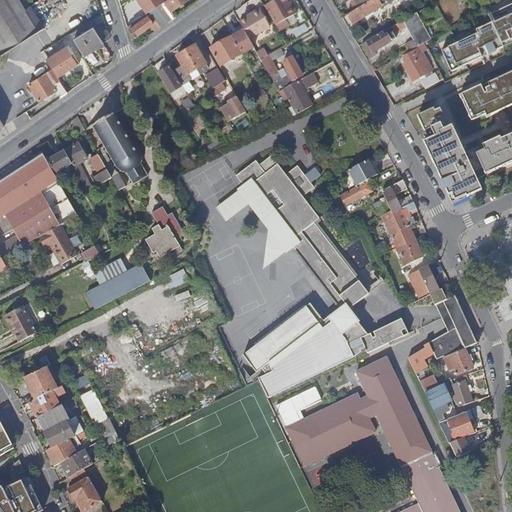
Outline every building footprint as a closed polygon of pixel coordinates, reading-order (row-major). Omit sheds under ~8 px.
[(0,0),(0,54),(44,27),(26,0),(0,0)] [(150,0),(143,5),(148,12),(150,11),(165,0),(150,0)] [(165,0),(150,11),(152,13),(161,26),(176,16),(172,9),(165,0)] [(165,0),(172,9),(185,0),(165,0)] [(286,0),(275,0),(264,6),(276,26),(298,13),(293,5),(291,7),(289,3),(286,0)] [(391,0),(371,0),(357,10),(347,16),(352,24),(391,0)] [(357,10),(371,0),(355,0),(352,2),(357,10)] [(131,13),(136,20),(138,19),(148,12),(143,5),(131,13)] [(251,16),(240,23),(244,31),(250,40),(270,28),(259,9),(250,15),(251,16)] [(492,22),(477,30),(478,34),(488,54),(511,43),(509,40),(511,38),(511,12),(494,21),(491,14),(489,15),(492,22)] [(156,31),(161,26),(152,13),(140,22),(138,19),(136,20),(134,21),(136,24),(129,29),(135,36),(151,25),(156,31)] [(410,34),(425,26),(417,13),(392,26),(395,33),(406,27),(410,34)] [(90,21),(71,33),(74,39),(93,26),(95,30),(97,29),(92,20),(90,21)] [(84,54),(104,42),(95,30),(93,26),(74,39),(84,54)] [(421,45),(424,43),(432,39),(425,26),(410,34),(418,47),(421,45)] [(243,54),(254,48),(250,40),(244,31),(233,37),(243,54)] [(442,50),(451,71),(482,57),(473,36),(471,32),(450,42),(452,46),(442,50)] [(367,41),(362,44),(370,57),(377,53),(375,51),(388,43),(383,34),(368,42),(367,41)] [(478,34),(473,36),(482,57),(488,54),(478,34)] [(220,67),(243,54),(233,37),(210,50),(220,67)] [(186,52),(177,57),(183,67),(174,73),(181,84),(190,79),(191,78),(189,75),(197,70),(204,66),(207,64),(196,46),(186,52)] [(44,50),(41,51),(53,69),(60,80),(63,78),(60,75),(77,64),(66,47),(48,57),(44,50)] [(267,57),(269,56),(265,49),(257,54),(261,60),(267,57)] [(418,49),(404,57),(416,79),(432,71),(428,64),(426,64),(418,49)] [(35,55),(46,73),(53,69),(41,51),(35,55)] [(293,57),(284,62),(288,70),(278,76),(267,57),(261,60),(279,92),(285,88),(295,83),(294,81),(303,76),(293,57)] [(200,75),(207,70),(204,66),(197,70),(200,75)] [(181,84),(174,73),(170,67),(159,75),(170,94),(182,87),(181,84)] [(61,95),(67,91),(60,80),(53,69),(46,73),(29,84),(39,100),(56,89),(61,95)] [(192,81),(200,75),(197,70),(189,75),(191,78),(190,79),(192,81)] [(309,88),(320,82),(314,71),(303,78),(309,88)] [(426,88),(444,79),(440,71),(422,81),(426,88)] [(481,85),(460,95),(472,120),(486,114),(487,117),(511,105),(511,71),(482,86),(481,85)] [(218,86),(225,81),(220,73),(210,80),(211,82),(215,88),(218,86)] [(303,79),(299,81),(305,93),(309,91),(303,79)] [(346,86),(342,79),(331,86),(335,92),(346,86)] [(285,88),(279,92),(282,95),(286,93),(294,106),(289,109),(294,117),(312,106),(305,93),(299,81),(295,83),(285,88)] [(205,95),(210,92),(215,88),(211,82),(206,85),(201,89),(205,95)] [(213,98),(222,92),(218,86),(215,88),(210,92),(213,98)] [(186,92),(182,87),(170,94),(174,100),(186,92)] [(245,112),(237,97),(228,103),(229,104),(223,107),(232,121),(245,112)] [(511,161),(511,127),(511,128),(511,129),(504,134),(506,137),(501,139),(500,137),(465,153),(452,126),(450,127),(439,105),(418,115),(430,139),(424,142),(453,203),(482,190),(477,178),(511,161)] [(145,176),(139,166),(140,165),(141,164),(141,162),(142,159),(143,159),(143,158),(142,158),(142,156),(141,155),(141,154),(140,152),(141,152),(140,151),(139,151),(136,146),(137,145),(136,144),(136,145),(132,139),(133,139),(132,137),(132,138),(131,137),(132,136),(132,135),(133,135),(131,133),(129,134),(128,132),(129,132),(129,131),(128,132),(125,126),(126,125),(125,124),(124,125),(121,119),(122,119),(121,118),(120,118),(117,112),(110,116),(109,116),(109,115),(108,115),(108,116),(107,117),(108,117),(101,121),(101,120),(100,121),(99,121),(99,122),(98,122),(99,123),(92,126),(96,133),(95,133),(95,134),(96,133),(99,139),(99,140),(99,141),(100,140),(103,145),(102,146),(103,147),(104,147),(107,152),(106,153),(107,154),(108,153),(111,159),(110,159),(111,161),(112,160),(113,163),(115,165),(114,166),(115,167),(116,166),(117,168),(118,169),(120,171),(119,171),(120,172),(121,171),(123,172),(125,173),(126,173),(129,173),(134,182),(145,176)] [(77,118),(72,122),(78,133),(80,134),(85,131),(77,118)] [(78,144),(65,151),(72,164),(73,166),(78,164),(87,159),(85,156),(88,155),(83,146),(80,148),(78,144)] [(72,164),(65,151),(47,161),(54,174),(72,164)] [(54,174),(47,161),(44,155),(3,181),(19,205),(41,192),(58,181),(54,174)] [(111,178),(97,155),(91,159),(92,160),(90,162),(91,165),(94,170),(96,169),(100,175),(96,178),(97,181),(101,179),(103,183),(111,179),(118,191),(119,191),(126,187),(118,174),(111,178)] [(409,334),(402,319),(368,335),(366,337),(364,333),(366,332),(359,324),(361,322),(350,309),(369,295),(359,282),(355,284),(346,273),(350,270),(314,223),(319,219),(302,196),(314,188),(306,178),(305,179),(303,176),(304,176),(297,166),(286,174),(277,163),(277,164),(270,156),(259,164),(256,160),(236,175),(243,185),(250,179),(300,244),(295,248),(341,308),(324,321),(311,304),(244,357),(258,374),(264,370),(268,376),(260,380),(269,400),(355,359),(362,353),(361,351),(365,349),(368,354),(409,334)] [(377,175),(370,159),(348,171),(356,186),(358,186),(367,181),(377,175)] [(81,170),(77,172),(82,182),(86,179),(81,170)] [(243,185),(238,189),(239,190),(217,208),(227,221),(249,204),(269,229),(266,247),(264,268),(286,252),(287,253),(295,248),(300,244),(250,179),(243,185)] [(406,186),(403,180),(382,191),(391,211),(392,212),(401,209),(393,192),(406,186)] [(0,218),(6,214),(19,205),(3,181),(0,183),(0,218)] [(367,181),(358,186),(359,187),(337,199),(340,206),(339,206),(340,208),(373,190),(367,181)] [(39,238),(60,226),(41,192),(19,205),(6,214),(24,246),(39,238)] [(404,207),(414,202),(411,196),(401,201),(404,207)] [(406,221),(413,218),(410,212),(417,209),(414,202),(404,207),(401,209),(406,221)] [(185,235),(172,213),(168,215),(163,207),(151,214),(158,225),(152,230),(155,235),(145,241),(153,254),(156,252),(160,259),(170,253),(172,257),(183,251),(178,243),(183,241),(181,238),(185,235)] [(406,221),(401,209),(392,212),(395,218),(400,231),(409,226),(415,223),(413,218),(406,221)] [(400,231),(395,218),(385,223),(396,247),(407,242),(409,247),(417,244),(409,226),(400,231)] [(61,265),(77,256),(60,226),(39,238),(44,248),(50,245),(61,265)] [(407,242),(396,247),(401,257),(402,256),(406,265),(423,257),(417,244),(409,247),(407,242)] [(7,255),(0,259),(0,269),(12,263),(7,255)] [(101,286),(127,272),(121,261),(95,275),(101,286)] [(150,281),(141,265),(127,272),(101,286),(87,294),(95,310),(150,281)] [(430,265),(419,271),(426,286),(429,293),(430,295),(439,291),(434,279),(434,278),(436,277),(430,265)] [(355,284),(359,282),(350,270),(346,273),(355,284)] [(426,286),(419,271),(408,276),(415,291),(426,286)] [(419,298),(429,293),(426,286),(415,291),(419,298)] [(456,328),(465,348),(477,343),(456,296),(435,305),(448,333),(456,328)] [(37,333),(23,306),(5,316),(19,342),(37,333)] [(448,333),(429,344),(433,353),(436,360),(443,357),(448,355),(464,349),(465,348),(456,328),(448,333)] [(425,348),(409,358),(412,365),(414,369),(416,373),(426,367),(423,359),(433,353),(429,344),(429,343),(425,346),(425,348)] [(467,356),(464,349),(448,355),(443,357),(448,370),(453,368),(456,375),(472,368),(468,360),(467,356)] [(75,354),(70,356),(75,365),(80,362),(75,354)] [(36,373),(47,368),(48,367),(44,359),(32,365),(36,373)] [(459,511),(386,359),(357,373),(369,398),(361,402),(358,396),(287,429),(305,466),(375,432),(368,417),(376,414),(420,505),(404,511),(459,511)] [(35,400),(57,389),(47,368),(36,373),(24,378),(35,400)] [(5,370),(0,373),(8,387),(14,384),(5,370)] [(75,381),(86,375),(84,371),(67,379),(69,384),(75,381)] [(450,378),(445,380),(449,389),(452,388),(457,402),(462,401),(463,406),(473,402),(469,392),(467,386),(465,380),(470,379),(467,374),(451,380),(450,378)] [(91,383),(86,375),(75,381),(79,389),(91,383)] [(428,378),(420,382),(422,386),(425,393),(433,409),(436,415),(442,413),(438,406),(451,400),(444,384),(439,386),(437,381),(430,383),(428,378)] [(37,418),(59,407),(60,406),(54,394),(60,391),(59,389),(57,389),(35,400),(29,403),(37,418)] [(110,419),(94,390),(82,396),(98,426),(107,421),(110,419)] [(52,449),(69,440),(75,437),(71,429),(81,425),(77,417),(67,422),(59,407),(37,418),(52,449)] [(449,419),(456,440),(464,437),(474,433),(466,412),(461,415),(449,419)] [(0,422),(0,456),(14,449),(8,436),(0,422)] [(75,437),(69,440),(72,444),(87,436),(85,432),(75,437)] [(92,446),(102,440),(98,433),(88,438),(92,446)] [(457,458),(471,451),(464,437),(456,440),(451,443),(457,458)] [(55,467),(61,464),(77,455),(72,444),(69,440),(52,449),(47,451),(55,467)] [(85,450),(77,455),(61,464),(69,478),(71,477),(85,469),(93,465),(85,450)] [(88,475),(85,469),(71,477),(74,484),(88,475)] [(84,511),(103,502),(90,478),(74,488),(73,486),(69,488),(70,490),(74,499),(76,499),(78,501),(78,503),(78,504),(82,511),(84,511)] [(3,490),(0,492),(0,511),(42,511),(43,511),(30,482),(29,482),(27,479),(8,490),(5,493),(3,490)]
